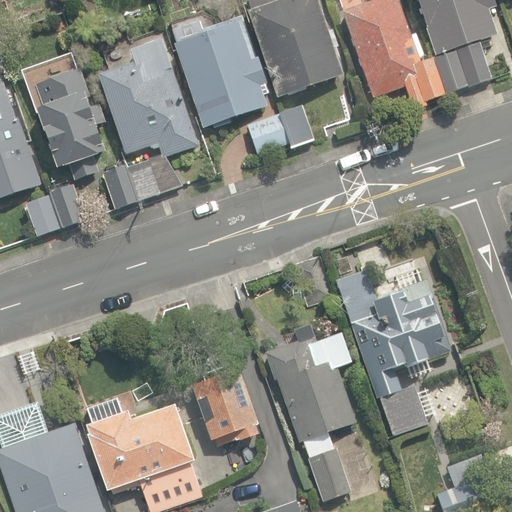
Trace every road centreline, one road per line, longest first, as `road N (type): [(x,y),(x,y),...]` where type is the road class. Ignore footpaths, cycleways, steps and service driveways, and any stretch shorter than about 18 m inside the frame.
road 1 (tertiary): [(0,309),(462,162)]
road 2 (residential): [(462,162),(511,304)]
